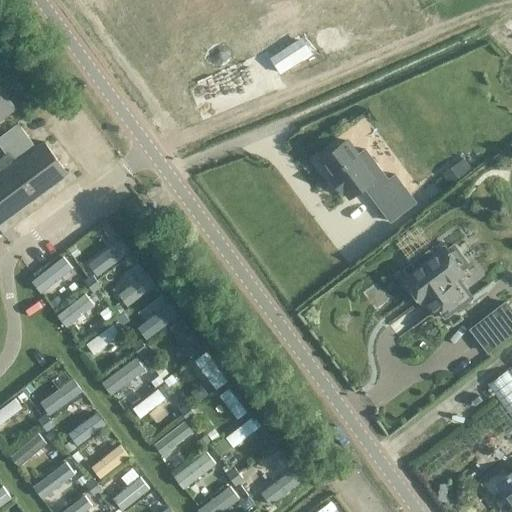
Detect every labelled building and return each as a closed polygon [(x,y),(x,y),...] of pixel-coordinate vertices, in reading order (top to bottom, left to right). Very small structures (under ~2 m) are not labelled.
[(303,39),(271,59),(280,74),(312,54),(303,39)] [(0,88),(0,119),(15,108),(0,88)] [(0,146),(4,152),(6,154),(0,158),(0,223),(67,173),(44,142),(36,148),(18,123),(0,136),(0,146)] [(343,193),(345,192),(349,197),(364,186),(390,221),(416,202),(395,174),(388,179),(365,149),(357,154),(347,140),(321,159),(333,175),(330,176),(343,193)] [(122,242),(89,267),(98,278),(130,253),(122,242)] [(415,261),(420,267),(405,278),(422,300),(423,301),(426,299),(436,311),(439,309),(445,317),(472,297),(457,276),(462,272),(460,270),(468,264),(454,245),(446,251),(444,249),(433,257),(429,250),(415,261)] [(62,262),(33,285),(41,296),(70,272),(62,262)] [(147,276),(119,298),(127,309),(155,287),(147,276)] [(87,293),(61,311),(69,321),(94,303),(87,293)] [(511,310),(505,302),(471,329),(488,352),(511,333),(511,310)] [(147,341),(179,317),(169,304),(137,329),(147,341)] [(167,328),(190,358),(202,349),(180,319),(167,328)] [(113,323),(83,346),(93,358),(123,336),(113,323)] [(194,363),(216,393),(229,384),(206,354),(194,363)] [(136,359),(101,385),(110,397),(145,371),(136,359)] [(511,417),(511,375),(508,370),(488,384),(511,417)] [(74,381),(39,407),(48,420),(84,394),(74,381)] [(159,389),(129,412),(138,424),(168,401),(159,389)] [(219,396),(236,419),(246,412),(229,389),(219,396)] [(15,396),(0,407),(0,426),(24,409),(15,396)] [(74,407),(96,436),(109,427),(86,397),(74,407)] [(250,419),(225,437),(232,447),(257,429),(250,419)] [(186,423),(153,447),(163,460),(195,436),(186,423)] [(38,435),(9,458),(19,469),(46,446),(38,435)] [(120,446),(91,469),(100,481),(129,459),(120,446)] [(206,454),(174,478),(184,491),(215,467),(206,454)] [(62,465),(33,487),(42,500),(72,477),(62,465)] [(248,479),(267,504),(277,497),(258,472),(248,479)] [(511,507),(511,472),(495,484),(511,507)] [(141,479),(112,501),(120,511),(124,511),(150,491),(141,479)] [(230,489),(199,511),(225,511),(239,501),(230,489)] [(2,490),(0,491),(0,509),(11,502),(2,490)] [(86,496),(64,511),(90,511),(95,509),(86,496)]
